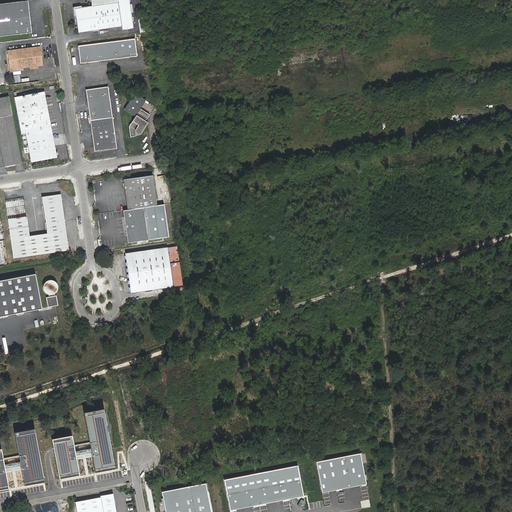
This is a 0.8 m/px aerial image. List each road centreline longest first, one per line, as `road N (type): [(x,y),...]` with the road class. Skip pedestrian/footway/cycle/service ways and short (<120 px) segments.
road 1 (residential): [(79,168),(55,0)]
road 2 (residential): [(93,268),(115,283),(109,317),(81,311),(76,286),(84,272)]
road 3 (unknown): [(119,162),(108,85),(85,85),(70,106)]
